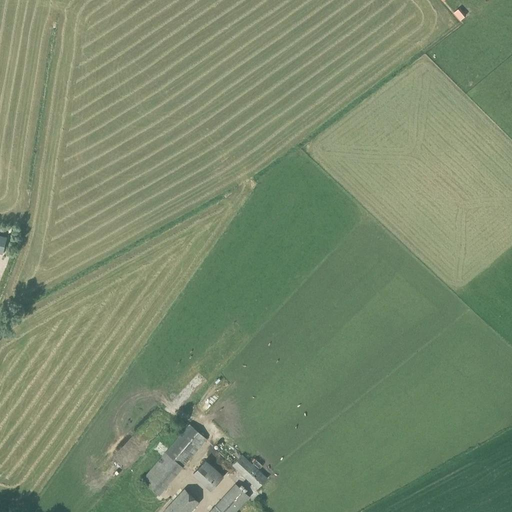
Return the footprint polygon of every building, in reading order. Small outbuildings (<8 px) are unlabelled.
[(0,174),(0,188),(10,190),(13,177),(0,174)] [(0,190),(0,203),(8,206),(12,194),(0,190)] [(0,254),(5,255),(9,238),(0,236),(0,254)] [(210,397),(229,376),(218,366),(203,382),(206,385),(202,389),(210,397)] [(189,424),(165,453),(183,467),(207,439),(189,424)] [(217,443),(230,450),(235,440),(223,433),(217,443)] [(165,453),(141,480),(159,495),(183,467),(165,453)] [(242,455),(232,466),(257,489),(267,478),(242,455)] [(206,460),(193,474),(210,491),(224,476),(206,460)] [(236,484),(209,511),(236,511),(250,497),(236,484)] [(185,489),(163,511),(190,511),(199,503),(185,489)]
